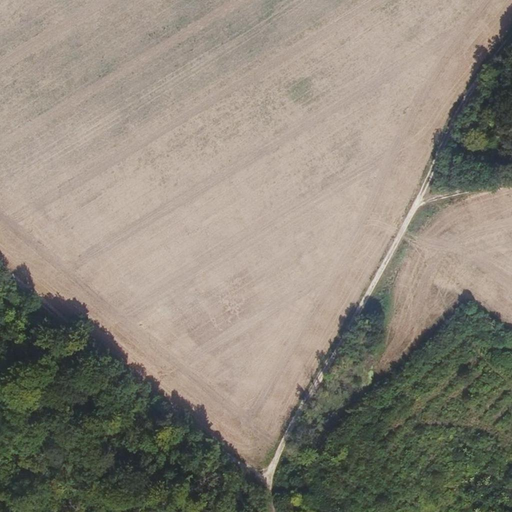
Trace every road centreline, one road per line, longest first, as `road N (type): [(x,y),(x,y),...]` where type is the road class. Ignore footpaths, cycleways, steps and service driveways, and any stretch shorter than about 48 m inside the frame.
road 1 (track): [(271,471),(466,101),(511,36)]
road 2 (track): [(0,259),(258,475),(271,471)]
